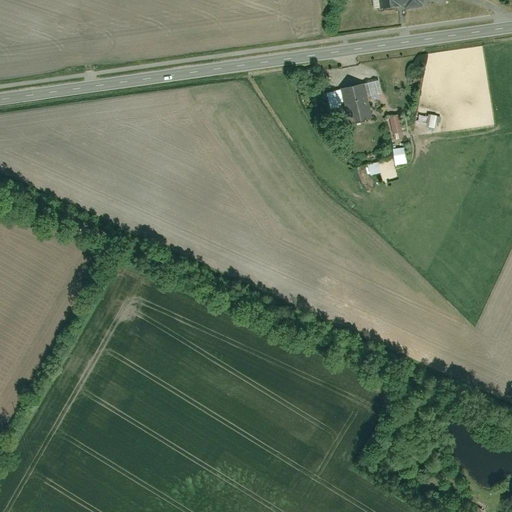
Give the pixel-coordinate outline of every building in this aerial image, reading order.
[(377,0),(379,9),(405,7),(405,11),(422,9),(421,5),(423,5),(422,0),(377,0)] [(375,96),(382,94),(380,82),(372,84),(375,96)] [(375,96),(372,84),(363,86),(366,98),(375,96)] [(363,86),(325,95),(333,129),(371,120),(366,98),(363,86)] [(398,116),(388,118),(392,134),(402,131),(398,116)] [(404,140),(402,131),(392,134),(394,142),(404,140)] [(411,466),(420,471),(427,459),(419,454),(411,466)]
